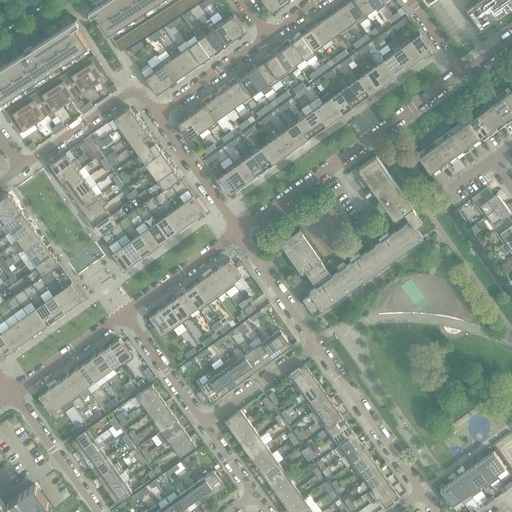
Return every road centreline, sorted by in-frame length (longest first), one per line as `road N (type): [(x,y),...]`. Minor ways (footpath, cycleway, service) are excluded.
road 1 (residential): [(236,232),(462,72)]
road 2 (residential): [(419,491),(316,343)]
road 3 (residential): [(156,116),(135,87),(19,167)]
road 4 (residential): [(11,391),(97,511)]
road 5 (residential): [(156,116),(236,232)]
road 6 (residential): [(11,391),(125,311)]
road 7 (residential): [(267,34),(156,116)]
road 8 (residential): [(203,422),(316,343)]
road 9 (residential): [(316,343),(236,232)]
road 10 (residential): [(125,311),(236,232)]
road 11 (residential): [(125,311),(203,422)]
